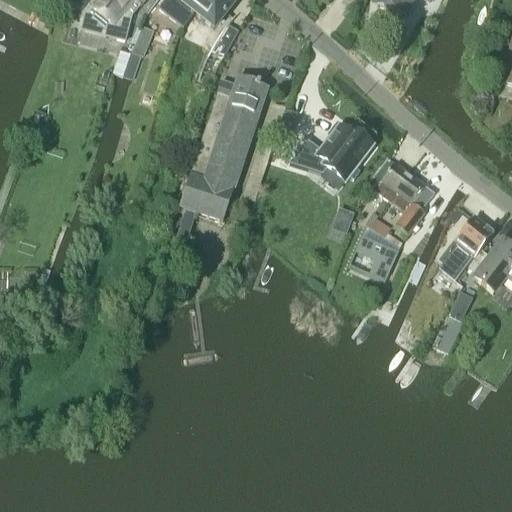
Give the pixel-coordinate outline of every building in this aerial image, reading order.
[(80,0),(81,1),(74,10),(84,18),(80,33),(124,44),(130,19),(145,0),(80,0)] [(194,16),(194,17),(207,0),(177,0),(176,1),(174,0),(167,0),(158,12),(182,31),(194,16)] [(213,31),(232,7),(222,0),(207,0),(194,17),(213,31)] [(379,0),(376,9),(404,19),(411,0),(379,0)] [(496,18),(493,27),(503,30),(505,21),(496,18)] [(223,29),(209,56),(222,63),(236,36),(223,29)] [(141,30),(130,56),(142,61),(153,34),(141,30)] [(511,88),(511,30),(511,35),(511,48),(502,86),(511,88)] [(258,90),(259,87),(236,80),(233,89),(220,85),(216,97),(189,179),(188,179),(177,212),(184,214),(169,261),(179,264),(195,218),(221,226),(232,193),(265,92),(258,90)] [(287,143),(290,133),(277,129),(274,139),(287,143)] [(306,144),(288,168),(321,178),(326,172),(344,186),(348,181),(352,184),(358,176),(354,173),(372,150),(348,132),(346,135),(337,129),(331,138),(325,146),(319,153),(306,144)] [(393,208),(413,182),(394,167),(373,193),(393,208)] [(250,177),(242,202),(253,205),(261,181),(250,177)] [(407,239),(423,217),(420,215),(433,197),(413,182),(393,208),(403,216),(393,229),(407,239)] [(312,221),(317,204),(301,200),(302,198),(280,192),(272,228),(292,233),(296,217),(312,221)] [(345,239),(353,217),(338,212),(330,233),(345,239)] [(452,287),(459,278),(465,270),(478,253),(491,237),(472,222),(453,246),(436,267),(440,270),(437,275),(452,287)] [(384,285),(397,256),(361,240),(354,256),(373,265),(368,277),(384,285)] [(487,260),(478,253),(465,270),(474,276),(469,283),(491,300),(503,285),(511,291),(511,253),(500,244),(487,260)] [(447,357),(461,328),(446,320),(432,350),(447,357)]
